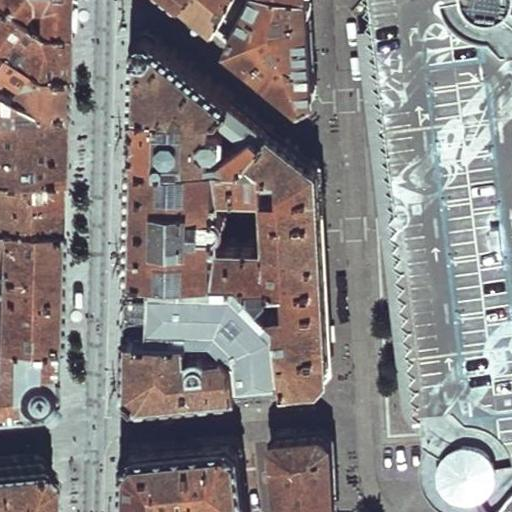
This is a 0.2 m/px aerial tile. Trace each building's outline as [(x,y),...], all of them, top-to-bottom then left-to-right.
[(0,0),(0,38),(31,58),(61,59),(62,38),(62,19),(35,17),(6,0),(0,0)] [(6,0),(35,17),(62,19),(62,0),(6,0)] [(181,0),(197,13),(214,27),(229,0),(181,0)] [(238,47),(301,100),(316,93),(313,40),(311,0),(246,0),(228,39),(238,47)] [(511,0),(370,0),(374,23),(376,22),(378,22),(378,27),(379,33),(406,227),(420,331),(427,382),(433,425),(430,436),(428,446),(429,465),(436,481),(441,487),(447,493),(466,499),(511,494),(511,0)] [(378,27),(378,22),(376,22),(374,23),(358,25),(359,36),(367,100),(404,398),(404,400),(404,401),(409,413),(417,422),(425,425),(433,425),(379,33),(378,27)] [(134,71),(134,102),(224,104),(233,92),(193,59),(157,30),(151,26),(146,27),(143,29),(140,31),(137,36),(135,40),(134,71)] [(0,38),(0,81),(30,99),(60,99),(60,81),(61,59),(31,58),(0,38)] [(0,162),(34,163),(59,164),(60,130),(60,99),(30,99),(0,81),(0,162)] [(233,92),(224,104),(134,102),(133,127),(132,152),(247,157),(273,125),(255,110),(233,92)] [(132,152),(130,212),(128,267),(242,270),(279,306),(285,380),(322,377),(330,367),(325,269),(324,241),(319,161),(273,125),(247,157),(132,152)] [(0,213),(57,215),(58,189),(59,164),(0,162),(0,213)] [(57,215),(0,213),(0,328),(54,329),(56,272),(57,215)] [(238,350),(239,384),(251,383),(285,380),(279,306),(242,270),(128,267),(127,298),(126,326),(212,329),(238,350)] [(125,349),(124,383),(138,394),(189,389),(239,384),(238,350),(212,329),(126,326),(125,349)] [(0,407),(24,405),(33,404),(40,399),(46,392),(49,385),(52,376),(53,371),(53,351),(54,329),(0,328),(0,407)] [(279,487),(281,511),(338,511),(337,474),(335,433),(323,426),(304,427),(277,429),(273,436),(279,487)] [(232,434),(183,438),(133,443),(125,452),(123,511),(250,511),(243,442),(232,434)] [(0,456),(0,511),(48,511),(49,493),(50,465),(37,454),(0,456)]
